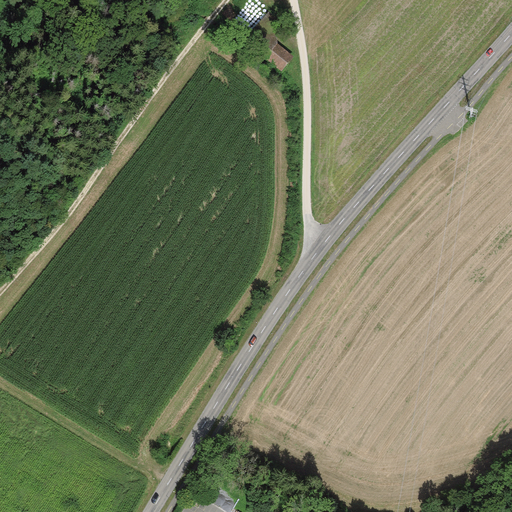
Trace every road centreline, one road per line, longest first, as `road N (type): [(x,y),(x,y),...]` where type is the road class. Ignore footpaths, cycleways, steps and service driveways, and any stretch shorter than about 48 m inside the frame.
road 1 (tertiary): [(151,511),(322,245),(511,32)]
road 2 (track): [(0,291),(226,0)]
road 3 (track): [(291,0),(305,79),(307,213),(322,245)]
